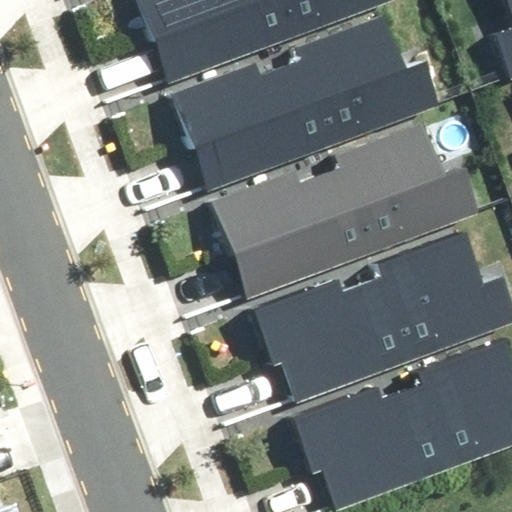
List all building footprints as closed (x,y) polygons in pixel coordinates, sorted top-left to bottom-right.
[(163,36),(175,70),(369,0),(139,0),(154,39),(163,36)] [(505,63),(511,60),(511,0),(496,0),(505,22),(492,26),(505,63)] [(202,137),(214,172),(430,94),(417,58),(404,62),(385,10),(291,44),(295,56),(263,68),(259,56),(173,87),(193,141),(202,137)] [(245,242),(258,276),(474,199),(460,162),(448,167),(429,115),(335,149),(339,161),(307,172),(303,161),(217,191),(236,245),(245,242)] [(281,355),(294,389),(510,311),(496,275),(484,279),(465,228),(371,262),(375,274),(343,285),(339,273),(253,304),(272,358),(281,355)] [(314,457),(327,491),(511,424),(511,368),(498,330),(404,364),(408,376),(376,388),(372,376),(286,407),(305,460),(314,457)]
